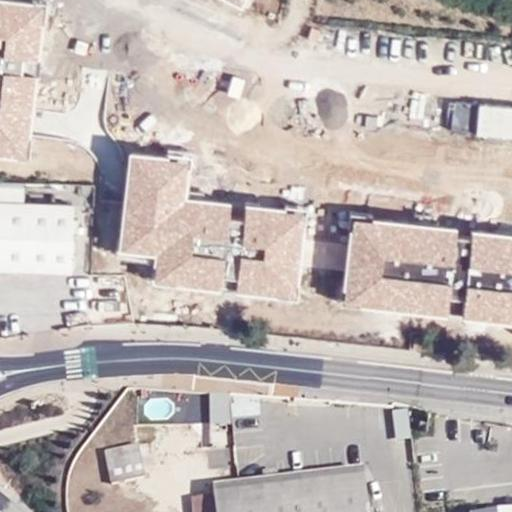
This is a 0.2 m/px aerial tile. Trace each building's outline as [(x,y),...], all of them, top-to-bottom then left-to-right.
[(40,63),(47,7),(0,2),(0,155),(28,159),(37,81),(21,79),(23,61),(40,63)] [(194,162),(131,155),(119,253),(159,257),(156,285),(221,292),(222,279),(240,281),(239,294),(299,301),(310,212),(244,205),(242,220),(232,219),(234,206),(189,201),(194,162)] [(0,268),(70,271),(72,203),(23,201),(24,182),(0,181),(0,268)] [(354,218),(344,305),(447,317),(449,301),(468,303),(466,318),(511,323),(511,237),(472,233),(471,242),(460,241),(462,231),(354,218)] [(268,470),(265,445),(243,447),(245,473),(268,470)] [(115,479),(145,476),(140,446),(111,451),(115,479)] [(365,511),(361,473),(239,488),(212,491),(212,498),(193,502),(194,511),(365,511)]
